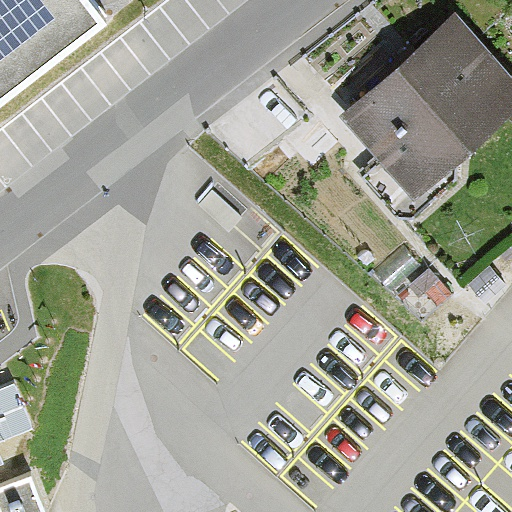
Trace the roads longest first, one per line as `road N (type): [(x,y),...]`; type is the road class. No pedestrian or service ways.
road 1 (residential): [(304,0),(0,236)]
road 2 (unknown): [(322,511),(138,353),(116,311)]
